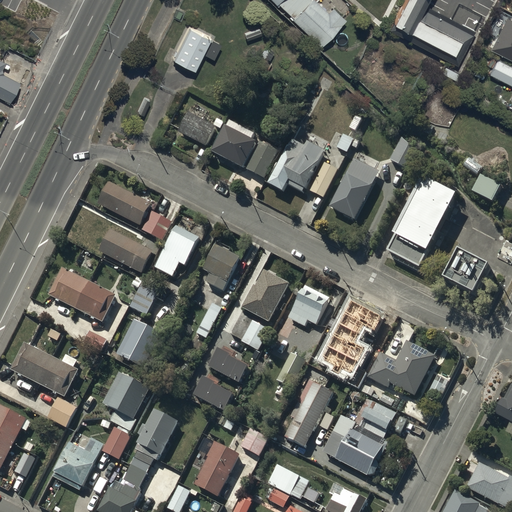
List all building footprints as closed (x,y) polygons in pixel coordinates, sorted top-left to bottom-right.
[(321,45),(344,18),(333,7),(329,11),(316,0),(275,0),(278,2),(278,1),(295,16),(293,18),(321,45)] [(404,0),(390,27),(456,61),(472,30),(422,4),(424,0),(404,0)] [(197,67),(211,35),(190,24),(175,56),(197,67)] [(0,94),(10,99),(20,80),(0,70),(5,61),(0,58),(0,94)] [(511,65),(496,58),(489,73),(511,84),(511,65)] [(217,128),(189,113),(179,132),(208,146),(217,128)] [(363,120),(356,117),(350,128),(357,132),(363,120)] [(212,153),(244,169),(260,137),(228,121),(212,153)] [(353,140),(343,135),(337,147),(347,152),(353,140)] [(246,170),(265,179),(281,147),(263,138),(246,170)] [(270,184),(286,192),(290,184),(305,192),(326,151),(309,142),(307,146),(294,138),(270,184)] [(392,160),(409,169),(418,152),(404,139),(392,160)] [(478,178),(484,169),(471,159),(464,169),(478,178)] [(356,221),(380,172),(356,160),(331,208),(356,221)] [(325,198),(340,171),(327,164),(313,192),(325,198)] [(474,193),(495,204),(503,187),(482,176),(474,193)] [(396,212),(405,216),(395,237),(396,237),(388,253),(421,270),(452,210),(451,210),(458,197),(424,179),(413,200),(405,196),(396,212)] [(153,205),(110,183),(99,205),(142,227),(153,205)] [(172,222),(153,213),(144,231),(162,241),(172,222)] [(201,240),(178,228),(156,270),(175,279),(182,265),(187,267),(201,240)] [(154,252),(112,230),(100,253),(142,275),(154,252)] [(241,259),(218,247),(205,272),(211,275),(208,282),(224,291),(241,259)] [(477,298),(492,269),(462,254),(448,282),(477,298)] [(118,296),(64,270),(50,297),(104,323),(118,296)] [(243,309),(271,324),(292,284),(266,271),(257,287),(255,286),(243,309)] [(144,284),(131,307),(148,316),(160,293),(144,284)] [(330,300),(306,288),(290,319),(306,328),(309,322),(317,326),(330,300)] [(223,311),(214,305),(198,334),(208,339),(223,311)] [(372,324),(349,313),(337,338),(345,341),(338,355),(355,363),(362,349),(361,348),(372,324)] [(156,331),(135,321),(119,355),(140,365),(156,331)] [(270,330),(254,322),(244,342),(259,350),(270,330)] [(63,336),(53,330),(49,337),(59,342),(63,336)] [(108,341),(91,332),(86,342),(103,351),(108,341)] [(333,347),(324,343),(317,356),(326,361),(333,347)] [(437,358),(408,343),(398,362),(381,353),(368,378),(389,390),(392,385),(416,398),(437,358)] [(80,371),(26,344),(12,371),(67,398),(80,371)] [(221,351),(211,368),(240,384),(249,368),(231,358),(232,356),(221,351)] [(307,361),(293,354),(279,381),(293,388),(307,361)] [(197,365),(187,360),(179,375),(189,380),(197,365)] [(151,389),(121,374),(104,405),(134,421),(151,389)] [(217,385),(205,378),(195,397),(226,413),(235,396),(216,386),(217,385)] [(37,389),(18,379),(14,387),(33,397),(37,389)] [(335,395),(311,382),(291,418),(296,421),(287,439),(306,449),(335,395)] [(511,387),(505,400),(504,400),(496,416),(511,424),(511,387)] [(395,401),(384,396),(381,401),(392,407),(395,401)] [(78,409),(59,399),(49,419),(68,429),(78,409)] [(28,420),(0,405),(0,468),(2,470),(15,445),(28,420)] [(369,410),(364,420),(389,432),(398,415),(379,406),(375,413),(369,410)] [(180,423),(156,411),(148,427),(145,425),(140,435),(144,437),(140,445),(163,457),(180,423)] [(323,453),(368,478),(376,477),(381,467),(379,463),(387,449),(355,432),(359,425),(343,416),(323,453)] [(237,425),(224,418),(220,424),(233,432),(237,425)] [(132,437),(116,429),(104,453),(120,461),(132,437)] [(270,440),(251,430),(242,447),(261,457),(270,440)] [(71,443),(56,473),(84,487),(105,446),(92,439),(87,451),(71,443)] [(196,486),(220,499),(243,456),(216,442),(208,458),(211,459),(196,486)] [(154,462),(139,454),(125,481),(141,489),(154,462)] [(37,461),(25,455),(16,472),(28,478),(37,461)] [(511,481),(480,466),(469,489),(511,509),(511,479),(511,481)] [(311,483),(279,467),(271,484),(302,500),(311,483)] [(111,488),(100,511),(133,511),(142,493),(127,486),(123,494),(111,488)] [(183,511),(192,494),(180,488),(169,510),(173,511),(183,511)] [(291,498),(275,490),(270,501),(285,510),(291,498)] [(320,495),(310,490),(305,498),(315,504),(320,495)] [(330,511),(361,511),(367,502),(345,491),(342,497),(336,494),(327,510),(330,511)] [(489,511),(491,510),(457,493),(446,511),(489,511)] [(243,499),(235,511),(249,511),(253,505),(252,504),(255,498),(247,494),(244,500),(243,499)]
